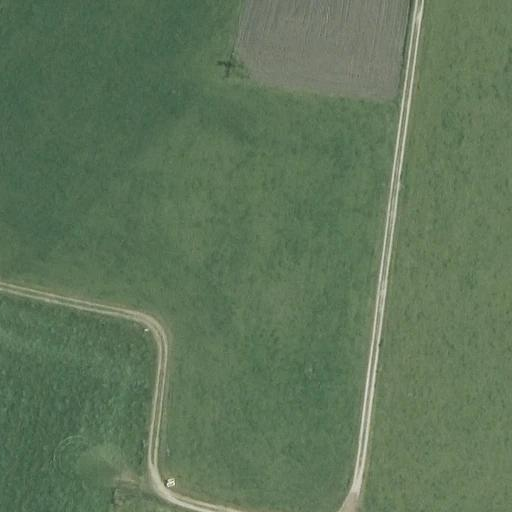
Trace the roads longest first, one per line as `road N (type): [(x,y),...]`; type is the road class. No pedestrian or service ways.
road 1 (track): [(420,0),(349,511)]
road 2 (track): [(212,511),(175,502),(153,474),(161,338),(144,320),(0,283)]
